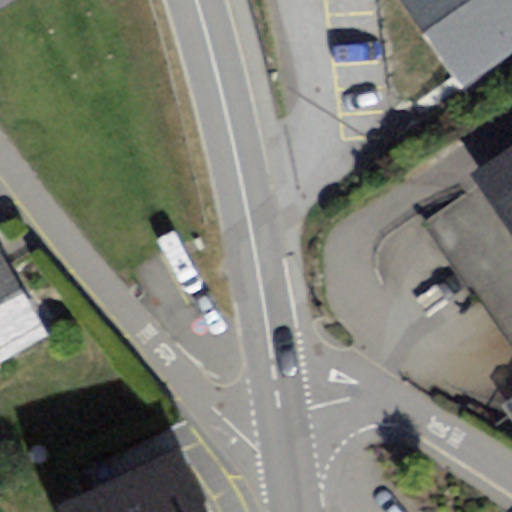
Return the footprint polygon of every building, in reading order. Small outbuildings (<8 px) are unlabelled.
[(0,0),(0,11),(17,0),(0,0)] [(316,0),(339,62),(507,0),(316,0)] [(511,169),(423,230),(511,367),(511,401),(496,413),(511,432),(511,169)] [(0,247),(0,365),(49,340),(0,247)] [(218,511),(187,435),(63,485),(74,511),(218,511)]
